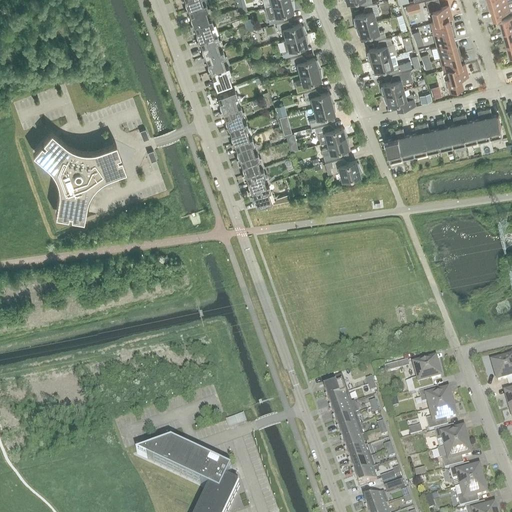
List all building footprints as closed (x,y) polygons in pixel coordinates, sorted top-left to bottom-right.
[(184,0),(187,9),(202,3),(201,0),(184,0)] [(293,11),(292,0),(291,0),(272,5),(273,11),(266,13),(269,24),(283,20),(282,14),(293,11)] [(432,11),(435,22),(447,19),(451,18),(448,6),(440,8),(438,0),(428,0),(425,1),(428,12),(432,11)] [(510,13),(511,12),(511,0),(509,0),(507,1),(488,6),(490,12),(492,12),(494,17),(510,13)] [(193,24),(193,25),(208,19),(205,10),(207,9),(205,2),(202,3),(187,9),(190,15),(193,24)] [(418,3),(406,6),(408,14),(420,11),(418,3)] [(378,10),(376,4),(364,7),(366,13),(354,16),(355,18),(353,19),(354,27),(376,22),(374,16),(379,15),(378,10)] [(402,14),(396,16),(399,24),(404,22),(402,14)] [(501,32),(511,28),(511,16),(501,19),(502,25),(500,25),(501,32)] [(214,35),(214,34),(210,25),(213,24),(211,18),(208,19),(193,25),(195,30),(199,40),(214,35)] [(447,19),(435,22),(431,23),(434,35),(453,30),(452,23),(449,24),(447,19)] [(288,21),(276,25),(277,31),(283,29),(286,40),(307,34),(306,34),(303,26),(301,26),(301,24),(290,27),(288,21)] [(373,40),(385,37),(384,31),(378,32),(376,22),(354,27),(354,28),(355,28),(358,36),(360,35),(360,37),(371,34),(373,40)] [(511,28),(501,32),(503,38),(506,37),(507,43),(511,41),(511,28)] [(453,30),(434,35),(437,47),(454,42),(452,37),(455,36),(453,30)] [(412,33),(414,40),(421,38),(419,31),(412,33)] [(214,35),(199,40),(201,46),(204,56),(219,51),(219,50),(216,41),(219,40),(217,34),(216,33),(214,34),(214,35)] [(286,40),(281,41),(284,52),(281,52),(283,58),(297,54),(296,48),(299,48),(307,45),(306,43),(308,43),(307,34),(286,40)] [(369,52),(367,53),(368,61),(368,62),(389,56),(395,54),(397,54),(394,43),(392,44),(390,38),(378,41),(379,47),(376,48),(368,50),(369,52)] [(421,38),(414,40),(417,47),(424,44),(421,38)] [(454,42),(437,47),(440,58),(460,53),(458,47),(455,47),(454,42)] [(219,51),(204,56),(206,62),(210,72),(225,66),(222,57),(224,56),(222,50),(222,49),(219,50),(219,51)] [(460,53),(440,58),(444,70),(448,69),(460,65),(459,60),(462,59),(460,53)] [(389,56),(368,62),(372,70),(373,69),(374,72),(382,70),(385,69),(387,74),(399,71),(397,65),(395,54),(389,56)] [(421,57),(423,63),(430,61),(427,54),(421,57)] [(315,60),(314,58),(303,61),(302,55),(289,59),(291,65),(296,63),(299,74),(320,68),(317,60),(315,60)] [(254,57),(246,60),(248,66),(257,63),(254,57)] [(430,61),(423,63),(425,70),(432,68),(430,61)] [(410,62),(397,65),(399,71),(411,68),(410,62)] [(460,65),(448,69),(451,80),(447,81),(450,92),(462,89),(459,78),(467,76),(464,64),(460,65)] [(212,78),(216,88),(231,82),(227,72),(230,71),(228,65),(225,66),(210,72),(212,78)] [(320,80),(320,77),(321,77),(320,69),(320,68),(299,74),(301,80),(294,82),(297,92),(311,89),(309,83),(320,80)] [(413,82),(410,71),(391,76),(393,81),(382,84),(382,87),(381,87),(382,96),(403,90),(402,85),(413,82)] [(234,89),(216,95),(219,101),(222,111),(237,106),(234,96),(236,95),(234,89)] [(334,102),(330,94),(329,95),(328,92),(317,95),(316,90),(303,93),(306,104),(311,102),(313,108),(334,102)] [(386,104),(387,104),(388,106),(395,104),(397,110),(401,109),(415,105),(412,94),(405,96),(403,90),(382,96),(386,104)] [(420,97),(422,104),(432,101),(430,94),(420,97)] [(335,111),(334,103),(334,102),(313,108),(316,119),(309,121),(310,127),(325,123),(323,117),(334,114),(334,112),(335,111)] [(222,111),(224,117),(228,127),(243,122),(243,121),(239,112),(242,111),(240,105),(237,106),(222,111)] [(282,105),(275,107),(278,117),(285,115),(282,105)] [(490,108),(484,110),(490,137),(503,134),(498,115),(492,116),(490,108)] [(479,119),(473,121),(478,140),(490,137),(484,110),(478,111),(479,119)] [(466,114),(459,116),(465,143),(478,140),(473,121),(467,122),(466,114)] [(279,118),(284,135),(291,133),(287,116),(279,118)] [(455,125),(448,126),(453,146),(465,143),(459,116),(453,117),(455,125)] [(439,129),(436,129),(440,149),(453,146),(448,126),(445,127),(444,119),(437,121),(439,129)] [(243,122),(228,127),(230,133),(233,143),(248,137),(245,128),(248,127),(246,121),(245,120),(243,121),(243,122)] [(427,123),(422,124),(428,152),(440,149),(436,129),(429,131),(427,123)] [(348,136),(344,128),(343,129),(342,127),(331,130),(329,124),(315,128),(317,134),(319,133),(320,138),(325,137),(327,142),(348,137),(348,136)] [(417,134),(411,135),(415,155),(428,152),(422,124),(415,126),(417,134)] [(143,141),(149,139),(145,129),(139,131),(143,141)] [(403,129),(397,130),(403,157),(415,155),(411,135),(405,136),(403,129)] [(108,175),(113,173),(125,169),(115,142),(99,148),(95,149),(92,150),(91,150),(88,150),(86,150),(84,150),(81,149),(79,149),(77,148),(76,148),(73,147),(70,146),(68,144),(67,144),(65,142),(51,130),(32,152),(46,164),(48,166),(49,167),(50,168),(51,170),(53,172),(54,173),(55,175),(56,177),(56,179),(57,180),(57,182),(58,185),(58,186),(58,188),(58,191),(58,192),(58,195),(58,197),(55,214),(83,219),(86,202),(86,201),(87,199),(87,196),(88,195),(89,193),(90,190),(91,188),(93,186),(95,183),(97,182),(100,179),(101,179),(103,177),(105,176),(108,175)] [(390,160),(403,157),(397,130),(390,131),(392,139),(386,141),(390,160)] [(251,136),(248,137),(233,143),(236,149),(239,158),(254,153),(251,143),(253,142),(251,136)] [(337,151),(348,148),(347,146),(349,146),(348,137),(327,142),(328,148),(321,150),(324,161),(338,157),(337,151)] [(156,160),(153,150),(147,152),(151,162),(156,160)] [(259,158),(257,152),(254,153),(239,158),(241,164),(245,174),(260,169),(260,168),(256,159),(259,158)] [(362,172),(358,163),(357,164),(356,161),(345,164),(343,158),(325,163),(327,174),(339,171),(342,181),(344,180),(344,182),(352,180),(351,178),(360,176),(359,174),(362,172)] [(247,180),(250,190),(265,185),(265,184),(262,175),(265,174),(262,168),(262,167),(260,168),(260,169),(245,174),(247,180)] [(271,201),(271,200),(268,191),(270,190),(268,184),(268,183),(265,184),(265,185),(250,190),(252,196),(256,206),(271,201)] [(272,204),(288,201),(286,195),(271,200),(271,201),(272,204)] [(500,361),(493,363),(498,381),(506,378),(508,385),(511,383),(511,357),(507,359),(506,357),(499,359),(500,361)] [(414,392),(433,387),(432,380),(440,377),(435,359),(428,361),(428,359),(421,361),(421,363),(414,365),(418,379),(411,380),(414,392)] [(400,369),(398,363),(385,366),(386,372),(400,369)] [(368,385),(374,383),(372,377),(366,379),(368,385)] [(328,399),(328,400),(348,392),(344,381),(324,388),(328,399),(325,400),(328,399)] [(376,389),(374,383),(368,385),(370,391),(375,390),(376,389)] [(428,401),(430,410),(452,404),(448,391),(440,394),(438,387),(419,392),(422,403),(428,401)] [(348,392),(328,400),(331,409),(329,410),(329,411),(332,410),(352,403),(348,392)] [(397,398),(391,399),(392,407),(399,405),(397,398)] [(369,402),(371,408),(377,406),(375,400),(369,402)] [(352,403),(332,410),(335,420),(333,421),(333,422),(336,421),(356,414),(356,413),(353,414),(350,404),(352,403)] [(452,404),(430,410),(432,418),(426,420),(429,430),(448,425),(446,419),(455,417),(452,404)] [(377,406),(371,408),(373,414),(379,412),(377,406)] [(238,425),(246,422),(243,414),(226,420),(229,428),(238,425)] [(356,414),(336,421),(339,431),(337,432),(339,432),(360,425),(356,414)] [(377,424),(379,430),(385,428),(383,422),(377,424)] [(360,425),(339,432),(343,442),(341,443),(343,442),(363,435),(360,425)] [(437,441),(439,449),(446,447),(446,448),(467,442),(464,430),(455,432),(453,426),(434,431),(437,441)] [(385,428),(379,430),(381,436),(387,434),(385,428)] [(363,435),(343,442),(347,452),(344,453),(345,454),(347,453),(367,446),(365,446),(361,436),(364,436),(363,435)] [(172,441),(136,454),(209,488),(197,511),(227,511),(240,485),(227,479),(232,469),(172,441)] [(446,447),(439,449),(437,449),(440,459),(442,459),(445,469),(463,463),(462,457),(470,455),(467,442),(446,448),(446,447)] [(384,445),(387,451),(393,449),(391,443),(384,445)] [(367,446),(347,453),(351,463),(348,464),(349,465),(351,464),(371,457),(367,446)] [(393,449),(387,451),(389,457),(395,455),(393,449)] [(371,457),(351,464),(355,474),(352,475),(355,474),(355,475),(378,467),(377,466),(375,467),(371,457)] [(469,464),(450,469),(453,480),(459,478),(461,486),(482,481),(479,468),(470,470),(469,464)] [(378,467),(355,475),(359,486),(379,479),(376,472),(379,471),(378,467)] [(396,478),(394,472),(381,477),(383,483),(396,478)] [(482,481),(461,486),(463,495),(457,496),(460,507),(479,502),(477,496),(486,493),(482,481)] [(386,493),(399,488),(397,482),(384,487),(386,493)] [(368,510),(368,511),(388,504),(384,493),(364,500),(366,505),(367,510),(365,511),(368,510)] [(430,495),(424,497),(428,509),(434,507),(430,495)] [(410,496),(403,498),(406,504),(412,502),(410,496)] [(484,502),(465,507),(466,511),(496,511),(495,506),(486,509),(484,502)]
